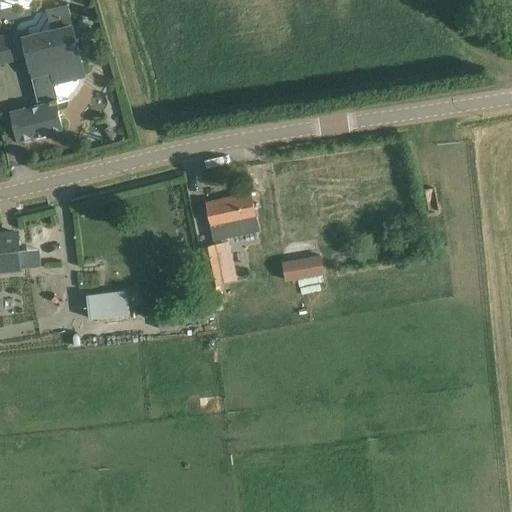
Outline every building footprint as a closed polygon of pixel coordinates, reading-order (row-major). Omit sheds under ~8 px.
[(63,129),(58,110),(56,103),(57,103),(50,72),(82,65),(67,5),(46,10),(52,31),(30,36),(29,31),(0,37),(0,63),(29,57),(41,106),(12,113),(19,140),(63,129)] [(207,202),(211,222),(215,240),(259,231),(251,193),(207,202)] [(0,269),(20,268),(19,253),(18,233),(0,234),(0,269)] [(203,248),(211,288),(228,284),(230,280),(229,271),(225,269),(221,270),(215,246),(203,248)] [(284,262),(287,282),(325,276),(322,256),(284,262)] [(127,290),(88,295),(91,320),(130,315),(127,290)] [(214,302),(158,314),(162,328),(217,316),(214,302)]
